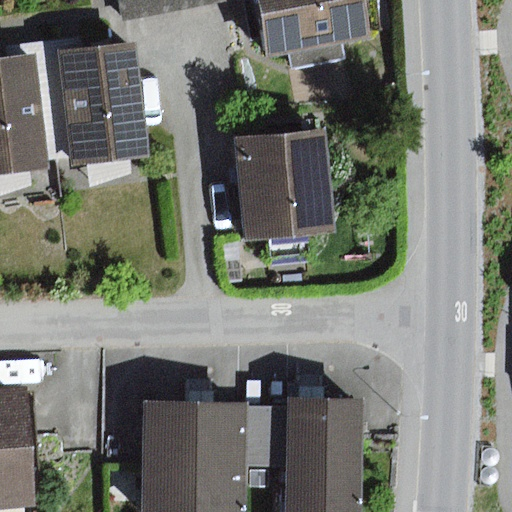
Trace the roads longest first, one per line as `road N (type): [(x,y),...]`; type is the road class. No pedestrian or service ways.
road 1 (residential): [(0,326),(455,315)]
road 2 (residential): [(447,0),(455,315)]
road 3 (residential): [(455,315),(442,511)]
